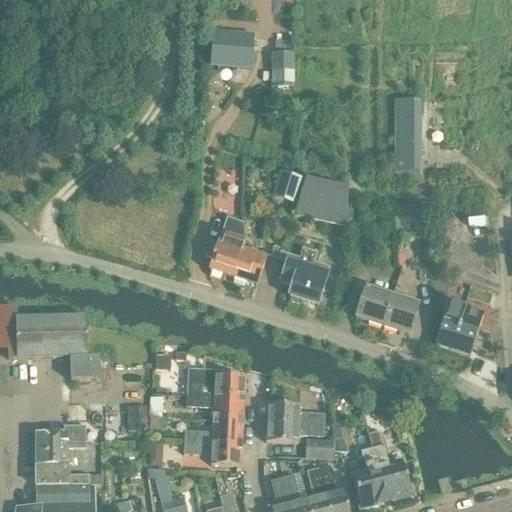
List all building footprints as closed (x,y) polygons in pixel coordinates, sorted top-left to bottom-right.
[(214,35),(211,65),(251,69),(254,39),(214,35)] [(275,44),(275,51),(281,51),(282,51),(290,52),(290,44),(282,44),(275,44)] [(295,55),(272,55),(272,88),(295,88),(295,55)] [(418,158),(395,158),(395,174),(418,174),(418,158)] [(248,172),(246,176),(249,181),(253,182),(257,180),(258,175),(256,171),(252,170),(248,172)] [(284,174),(280,186),(298,192),(302,180),(284,174)] [(293,216),(293,218),(348,231),(347,209),(346,194),(304,182),(293,216)] [(205,248),(203,255),(205,260),(212,262),(209,273),(232,281),(241,254),(244,244),(243,227),(226,221),(217,247),(216,249),(209,247),(205,248)] [(241,254),(232,281),(256,289),(265,262),(241,254)] [(405,258),(396,255),(397,267),(402,268),(405,258)] [(287,263),(280,285),(291,288),(288,299),(291,300),(290,304),(299,307),(300,303),(317,309),(324,287),(327,276),(287,263)] [(470,289),(466,300),(490,308),(494,296),(470,289)] [(365,292),(355,321),(382,329),(391,301),(365,292)] [(391,301),(382,329),(408,338),(418,309),(391,301)] [(448,306),(435,347),(469,358),(483,317),(448,306)] [(16,310),(0,310),(0,352),(8,352),(8,361),(69,360),(70,382),(99,380),(99,359),(87,360),(86,319),(17,321),(16,310)] [(175,356),(175,364),(184,364),(185,356),(175,356)] [(156,358),(155,373),(170,373),(170,359),(156,358)] [(186,386),(186,397),(244,401),(244,396),(243,396),(244,379),(232,378),(232,372),(187,370),(186,386)] [(186,397),(185,409),(213,411),(213,421),(213,423),(242,425),(242,423),(243,405),(244,405),(244,401),(186,397)] [(150,400),(148,419),(160,419),(162,401),(150,400)] [(266,421),(266,425),(324,428),(325,417),(299,415),(300,408),(268,406),(267,421),(266,421)] [(148,419),(147,431),(159,431),(160,419),(148,419)] [(184,432),(183,444),(242,448),(242,444),(241,444),(242,427),(242,425),(213,423),(212,425),(212,434),(184,432)] [(266,425),(265,429),(267,429),(266,444),(298,446),(299,438),(324,440),(324,428),(266,425)] [(63,434),(35,434),(35,435),(35,467),(67,467),(71,467),(71,453),(86,453),(85,444),(85,428),(74,428),(73,428),(63,428),(63,434)] [(306,442),(304,460),(333,462),(333,455),(334,444),(306,442)] [(334,444),(333,455),(347,455),(343,442),(334,443),(334,444)] [(148,444),(147,468),(161,469),(163,445),(148,444)] [(183,444),(182,456),(210,458),(210,467),(239,469),(240,452),(241,452),(242,448),(183,444)] [(383,447),(372,450),(385,503),(410,497),(402,464),(389,467),(387,461),(383,447)] [(365,473),(351,477),(360,510),(385,503),(372,450),(360,453),(364,467),(363,467),(365,473)] [(67,467),(35,467),(35,488),(88,487),(88,477),(67,478),(67,467)] [(330,467),(318,470),(328,511),(348,511),(343,492),(337,494),(330,467)] [(328,511),(318,470),(307,473),(314,500),(307,501),(309,511),(328,511)] [(164,473),(139,472),(140,480),(164,481),(164,473)] [(138,473),(126,474),(128,485),(139,484),(138,473)] [(293,476),(282,479),(290,511),(309,511),(307,501),(300,503),(293,476)] [(290,511),(282,479),(270,482),(277,510),(270,511),(290,511)] [(16,510),(16,511),(39,511),(40,508),(88,507),(88,487),(35,488),(36,508),(24,509),(16,510)] [(233,511),(229,496),(218,499),(222,511),(221,511),(233,511)]
